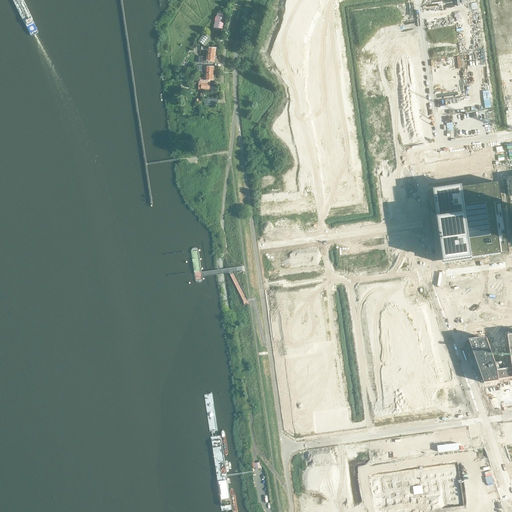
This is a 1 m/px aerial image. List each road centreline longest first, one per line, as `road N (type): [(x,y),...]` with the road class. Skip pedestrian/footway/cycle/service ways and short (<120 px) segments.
road 1 (unclassified): [(290,511),(237,115)]
road 2 (residential): [(266,0),(250,45),(249,80),(402,62)]
road 3 (unclassified): [(434,274),(476,393)]
road 4 (residential): [(402,62),(421,182)]
